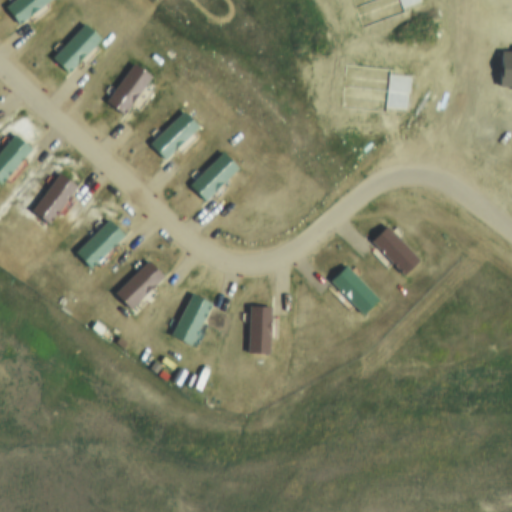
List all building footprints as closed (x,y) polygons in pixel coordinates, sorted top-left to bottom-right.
[(8,0),(43,0),(17,21),(3,4),(8,0)] [(414,0),(404,4),(406,8),(358,25),(349,0),(414,0)] [(80,23),(97,38),(66,71),(49,56),(80,23)] [(511,49),(511,83),(497,83),(497,49),(511,49)] [(387,106),(387,111),(337,106),(342,60),(391,64),(390,69),(410,71),(407,107),(387,106)] [(129,62),(147,74),(122,112),(103,100),(129,62)] [(181,108),(197,124),(162,158),(146,141),(181,108)] [(0,144),(10,132),(28,147),(0,179),(0,144)] [(186,182),(220,148),(237,165),(202,199),(186,182)] [(55,173),(72,185),(45,224),(27,212),(55,173)] [(103,220),(119,235),(87,268),(71,253),(103,220)] [(402,273),(368,240),(384,223),(418,257),(402,273)] [(112,292),(144,259),(159,274),(127,307),(112,292)] [(327,282),(344,265),(378,298),(361,315),(327,282)] [(188,291),(208,301),(187,345),(167,335),(188,291)] [(244,304),(267,304),(265,354),(243,353),(244,304)]
